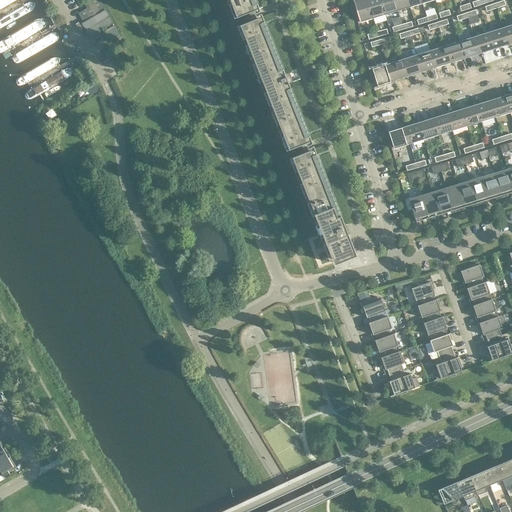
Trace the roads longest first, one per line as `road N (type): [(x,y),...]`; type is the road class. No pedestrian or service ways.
road 1 (unclassified): [(285,292),(172,0)]
road 2 (residential): [(299,511),(199,340),(285,292)]
road 3 (secondary): [(283,511),(511,404)]
road 4 (residential): [(359,115),(511,72)]
road 5 (unclassified): [(397,262),(359,115)]
road 6 (residential): [(333,280),(378,400)]
road 7 (unclassified): [(359,115),(321,0)]
